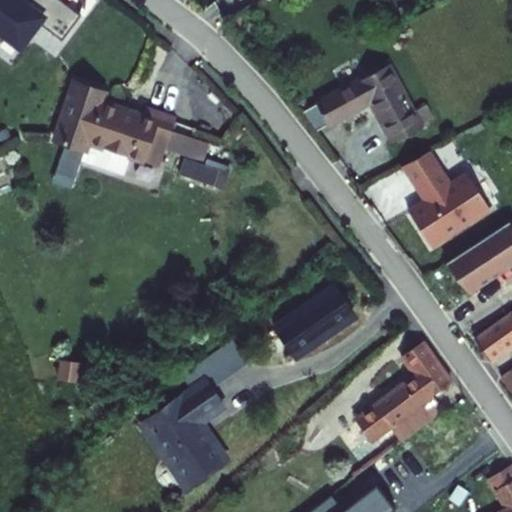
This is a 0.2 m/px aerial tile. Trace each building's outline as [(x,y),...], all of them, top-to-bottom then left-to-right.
[(397,61),(324,98),(334,118),(376,97),(397,139),(427,124),(426,121),(436,116),(430,104),(420,109),(397,61)] [(83,79),(64,131),(153,164),(161,142),(174,146),(185,117),(153,105),(150,115),(111,101),(115,90),(83,79)] [(417,196),(391,215),(417,251),(495,196),(474,168),(449,185),(458,197),(431,216),(417,196)] [(387,183),(376,191),(390,210),(401,202),(387,183)] [(460,265),(445,277),(473,312),(511,281),(511,253),(475,283),(460,265)] [(289,354),(358,322),(341,284),(271,317),(289,354)] [(511,308),(476,335),(495,360),(511,347),(511,308)] [(388,425),(391,428),(433,396),(431,393),(454,377),(426,338),(400,356),(411,372),(356,411),(374,436),(388,425)] [(221,366),(154,416),(205,484),(240,458),(212,421),(244,397),(221,366)] [(391,428),(398,438),(441,407),(433,396),(391,428)] [(511,511),(511,464),(497,474),(511,498),(511,503),(496,511),(511,511)] [(376,480),(342,505),(333,493),(307,511),(380,511),(393,503),(376,480)]
